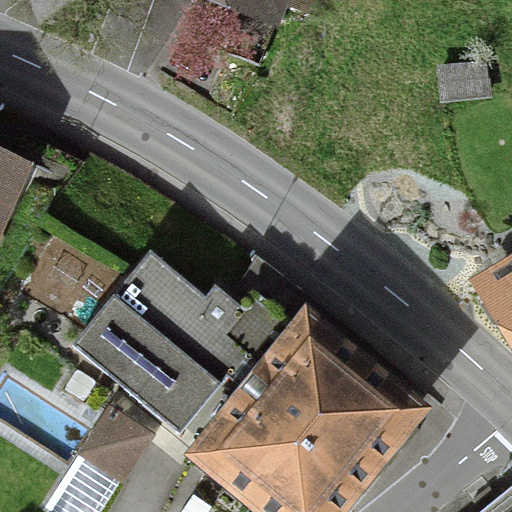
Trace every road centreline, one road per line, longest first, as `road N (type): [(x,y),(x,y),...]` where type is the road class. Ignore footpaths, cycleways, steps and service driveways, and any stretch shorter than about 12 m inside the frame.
road 1 (secondary): [(511,402),(360,269),(128,113),(0,54)]
road 2 (residential): [(511,412),(396,511)]
